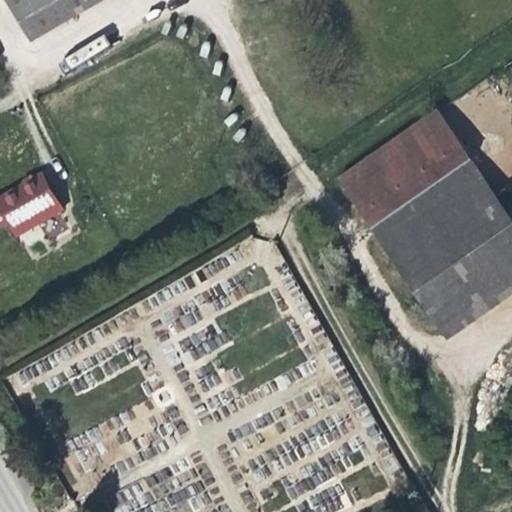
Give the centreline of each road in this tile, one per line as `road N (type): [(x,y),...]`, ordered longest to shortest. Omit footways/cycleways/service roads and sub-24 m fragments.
road 1 (track): [(439,511),(268,206)]
road 2 (track): [(268,206),(511,54)]
